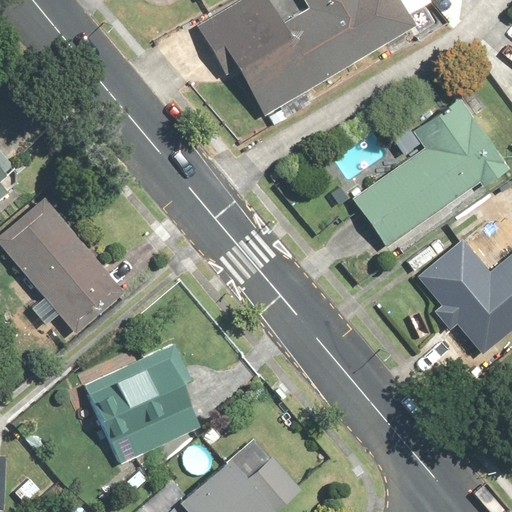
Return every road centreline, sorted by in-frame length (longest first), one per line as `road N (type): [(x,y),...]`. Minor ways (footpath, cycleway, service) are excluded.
road 1 (unknown): [(0,414),(280,149),(478,26),(499,0)]
road 2 (tertiary): [(30,0),(448,483)]
